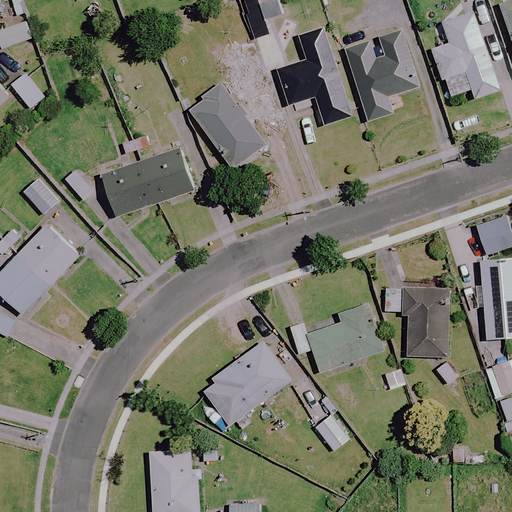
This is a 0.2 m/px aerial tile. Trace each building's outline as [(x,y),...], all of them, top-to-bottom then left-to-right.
[(282,17),(278,0),(244,0),(252,39),(269,36),(265,20),(282,17)] [(511,2),(501,6),(511,45),(511,2)] [(500,92),(474,14),(444,24),(450,44),(433,49),(448,98),(471,90),(474,100),(500,92)] [(33,39),(27,23),(0,32),(0,44),(2,51),(33,39)] [(354,117),(324,28),(299,37),(307,60),(278,70),(290,106),(315,98),(325,127),(354,117)] [(411,57),(403,32),(346,51),(369,122),(393,114),(388,98),(415,89),(405,59),(411,57)] [(268,95),(252,52),(234,59),(250,102),(268,95)] [(43,99),(25,75),(12,85),(30,110),(43,99)] [(268,146),(224,86),(190,111),(233,171),(268,146)] [(0,106),(9,99),(0,87),(0,106)] [(195,192),(180,149),(103,175),(118,219),(195,192)] [(96,196),(76,172),(65,181),(85,205),(96,196)] [(58,203),(38,180),(24,193),(45,215),(58,203)] [(511,248),(511,226),(510,218),(477,227),(485,255),(511,248)] [(79,257),(47,226),(0,274),(0,293),(24,316),(79,257)] [(20,238),(13,231),(0,242),(0,253),(2,256),(20,238)] [(511,339),(511,258),(480,262),(487,341),(511,339)] [(447,357),(445,286),(396,287),(384,288),(385,314),(406,313),(408,359),(447,357)] [(385,352),(369,304),(341,313),(342,317),(306,329),(304,323),(290,328),(299,356),(313,351),(321,373),(385,352)] [(17,322),(0,312),(0,335),(7,339),(17,322)] [(291,382),(263,343),(202,388),(230,426),(291,382)] [(511,393),(511,362),(485,371),(494,399),(511,393)] [(406,386),(401,370),(385,375),(390,391),(406,386)] [(350,440),(342,429),(345,427),(334,411),(331,414),(314,426),(333,452),(350,440)] [(193,477),(192,450),(151,452),(153,511),(199,511),(198,477),(193,477)] [(259,511),(260,501),(230,502),(229,511),(259,511)]
